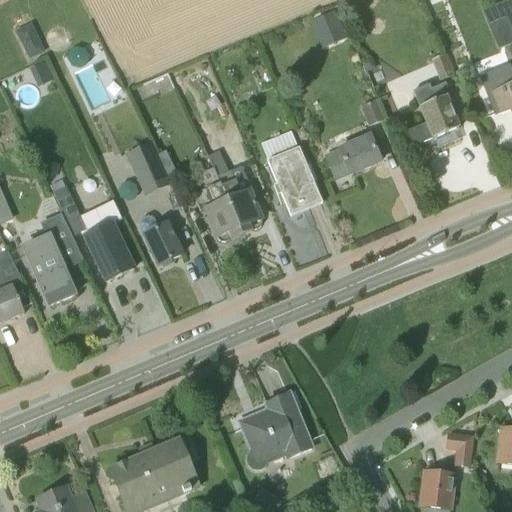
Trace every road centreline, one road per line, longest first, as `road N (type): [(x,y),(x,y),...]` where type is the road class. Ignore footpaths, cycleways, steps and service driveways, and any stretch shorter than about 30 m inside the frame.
road 1 (tertiary): [(0,433),(511,219)]
road 2 (residential): [(511,362),(354,452)]
